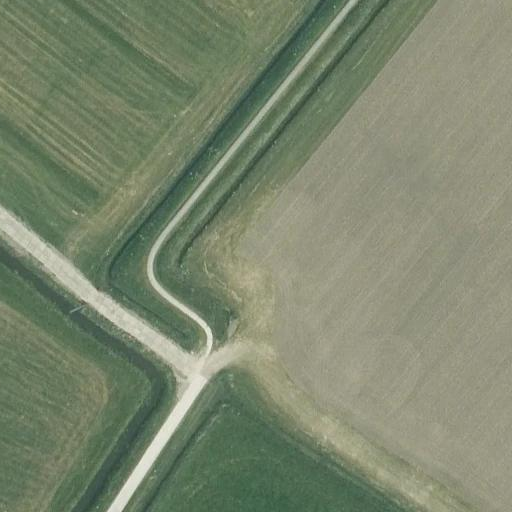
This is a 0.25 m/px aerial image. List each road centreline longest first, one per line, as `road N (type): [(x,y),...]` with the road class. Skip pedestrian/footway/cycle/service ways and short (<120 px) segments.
road 1 (track): [(192,373),(71,275)]
road 2 (unclassified): [(113,511),(198,382)]
